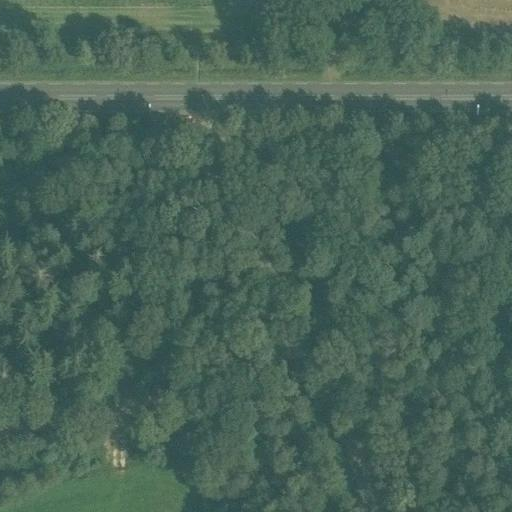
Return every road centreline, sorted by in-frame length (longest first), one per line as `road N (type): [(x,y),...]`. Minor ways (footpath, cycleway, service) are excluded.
road 1 (primary): [(511,98),(0,99)]
road 2 (track): [(0,436),(171,397),(245,363),(295,324)]
